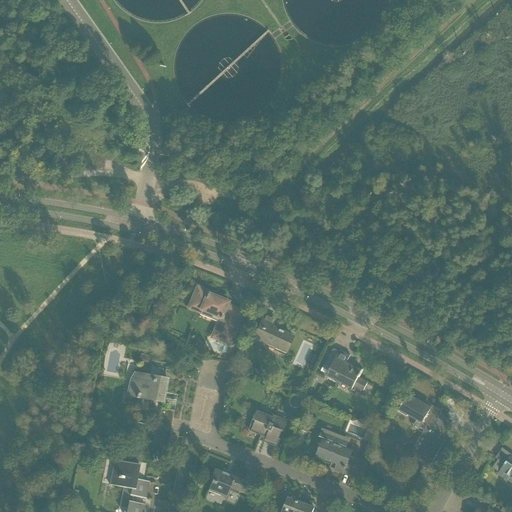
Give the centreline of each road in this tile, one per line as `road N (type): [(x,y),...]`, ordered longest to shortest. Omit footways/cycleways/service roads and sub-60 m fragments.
road 1 (secondary): [(504,389),(366,312),(195,237),(0,196)]
road 2 (secondary): [(0,208),(192,248),(360,321),(498,399)]
road 3 (track): [(270,202),(477,0)]
road 4 (residential): [(387,511),(198,432)]
road 5 (residential): [(440,511),(498,399)]
